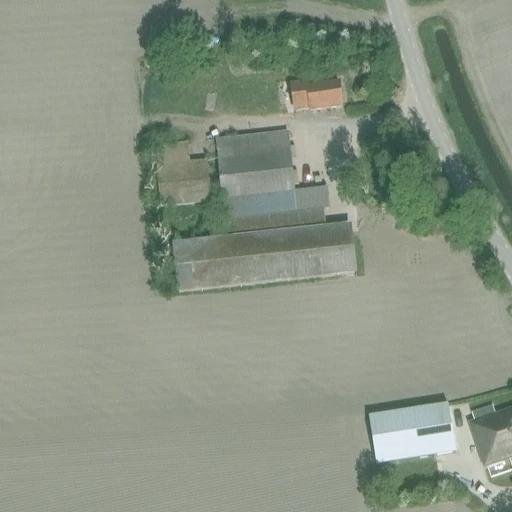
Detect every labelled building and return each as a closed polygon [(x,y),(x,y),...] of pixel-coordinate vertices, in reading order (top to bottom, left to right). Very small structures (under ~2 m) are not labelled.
[(344,110),(340,83),(309,87),(308,83),(290,85),(293,114),(309,112),(309,115),(344,110)] [(294,193),(288,134),(216,142),(224,221),(227,220),(229,240),(170,246),(175,296),(355,276),(350,226),(326,229),(324,209),(329,209),(327,189),(294,193)] [(160,210),(211,205),(206,162),(190,164),(188,144),(153,148),(160,210)] [(469,423),(484,469),(511,459),(511,408),(495,414),(493,406),(471,414),(474,421),(469,423)] [(449,407),(370,419),(377,467),(457,455),(449,407)]
